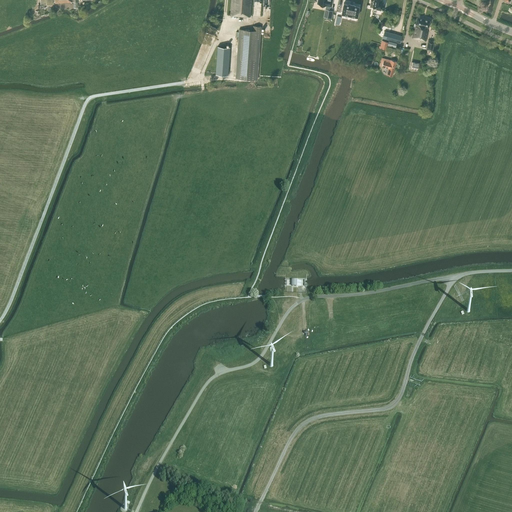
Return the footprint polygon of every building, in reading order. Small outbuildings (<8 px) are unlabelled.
[(231,0),(231,15),(250,16),(251,16),(251,15),(250,15),(251,0),(231,0)] [(374,7),(374,8),(383,10),(384,4),(383,4),(383,2),(381,2),(381,0),(374,0),(375,1),(373,0),(372,7),(374,7)] [(344,2),(342,12),(357,15),(359,5),(354,4),(354,3),(349,2),(349,3),(344,2)] [(333,11),(325,9),(323,17),(331,19),(333,11)] [(414,28),(412,38),(416,39),(426,41),(428,31),(427,31),(428,27),(429,27),(430,20),(417,17),(416,24),(414,23),(413,27),(414,28)] [(257,80),(261,26),(253,26),(253,30),(239,29),(236,78),(257,80)] [(402,36),(384,31),(382,38),(400,43),(402,36)] [(428,40),(426,49),(433,50),(434,41),(428,40)] [(216,74),(228,75),(229,62),(230,47),(218,46),(216,64),(216,74)] [(392,76),(394,70),(396,61),(391,60),(383,58),(382,58),(380,66),(382,66),(382,67),(385,68),(385,69),(385,70),(385,71),(386,71),(386,72),(387,72),(387,74),(392,76)]
